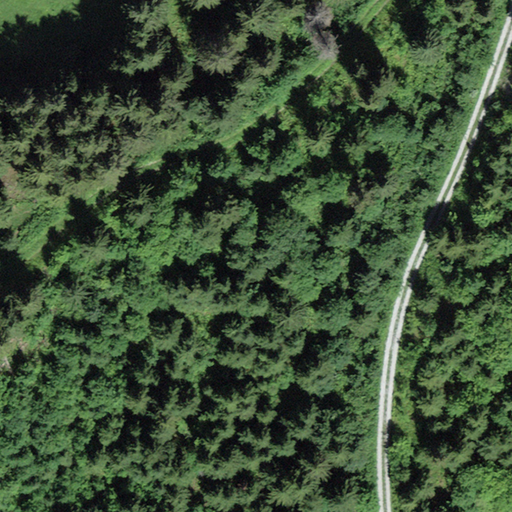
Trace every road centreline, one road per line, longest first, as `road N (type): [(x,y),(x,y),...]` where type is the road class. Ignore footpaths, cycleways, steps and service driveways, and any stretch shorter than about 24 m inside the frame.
road 1 (track): [(386,511),(385,398),(399,310),(511,20)]
road 2 (track): [(0,284),(115,187),(251,136),(377,0)]
